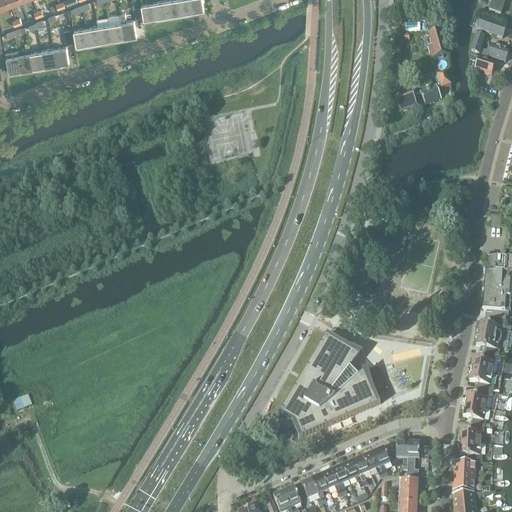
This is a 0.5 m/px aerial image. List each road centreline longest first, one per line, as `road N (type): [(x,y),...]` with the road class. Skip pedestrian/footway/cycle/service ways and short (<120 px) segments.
road 1 (primary): [(329,0),(325,96),(296,222),(248,324),(136,511)]
road 2 (primary): [(172,511),(267,356),(308,269),(360,101),(366,0)]
road 3 (unclassified): [(221,489),(230,450),(326,272),(351,197),(376,85),(383,0)]
road 4 (tertiary): [(447,422),(469,314),(482,179),(511,90)]
road 5 (residential): [(447,422),(392,425),(264,482),(221,489)]
road 6 (residential): [(224,25),(0,102)]
road 7 (track): [(21,418),(60,488),(89,490),(130,511)]
road 8 (track): [(366,145),(444,114),(443,102),(425,113)]
